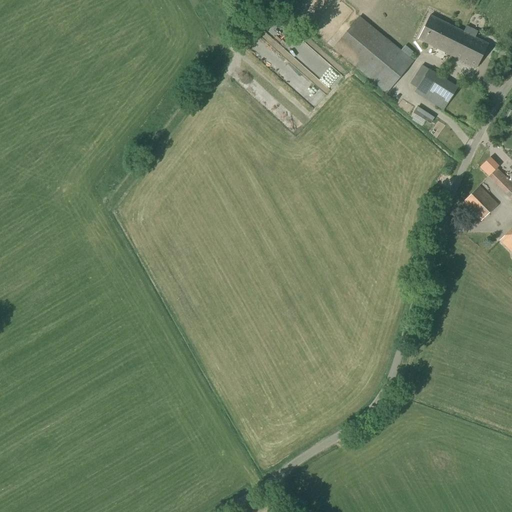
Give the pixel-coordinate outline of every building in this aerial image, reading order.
[(401,51),(359,16),(332,49),(386,94),(413,62),(409,58),(413,53),(405,46),(401,51)] [(476,68),(488,44),(430,16),(418,40),(476,68)] [(277,72),(317,110),(329,97),(289,59),(277,72)] [(448,109),(457,93),(428,76),(418,92),(448,109)] [(511,183),(511,176),(510,175),(509,176),(499,166),(496,169),(492,165),(488,169),(486,167),(485,169),(479,163),(477,165),(488,177),(511,200),(511,183)] [(480,222),(498,205),(479,186),(462,203),(480,222)] [(511,228),(500,241),(511,253),(511,228)]
